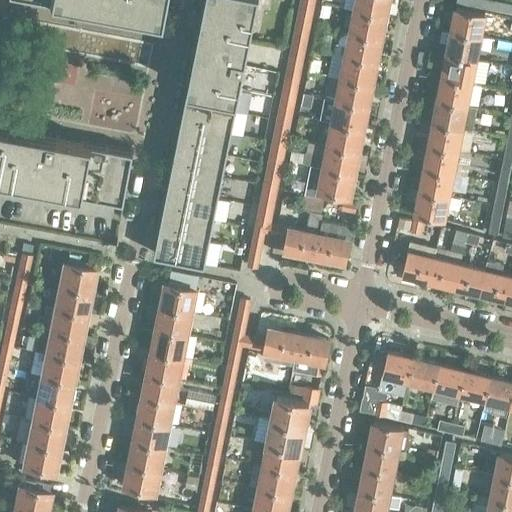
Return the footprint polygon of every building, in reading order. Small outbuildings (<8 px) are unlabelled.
[(161,0),(48,0),(158,21),(161,0)] [(205,0),(195,54),(245,64),(258,0),(205,0)] [(311,0),(301,0),(300,8),(312,10),(314,1),(311,0)] [(386,15),(388,0),(357,0),(356,9),(386,15)] [(495,8),(496,0),(495,0),(483,0),(482,6),(495,8)] [(507,11),(509,3),(496,0),(495,8),(507,11)] [(485,12),(456,5),(452,29),(481,35),(485,12)] [(312,10),(300,8),(298,17),(310,20),(312,10)] [(356,9),(351,32),(381,38),(386,15),(356,9)] [(297,26),(309,28),(310,20),(298,17),(297,26)] [(297,26),(293,45),(305,47),(309,28),(297,26)] [(481,35),(452,29),(447,53),(476,58),(481,35)] [(377,60),(381,38),(351,32),(348,46),(343,45),(341,53),(377,60)] [(293,45),(291,54),(303,57),(305,47),(293,45)] [(372,83),(377,60),(341,53),(335,52),(330,75),(342,77),(372,83)] [(447,53),(442,76),(471,82),(476,58),(447,53)] [(190,78),(240,88),(245,64),(195,54),(190,78)] [(287,73),(299,75),(303,57),(291,54),(287,73)] [(287,73),(285,81),(297,84),(299,75),(287,73)] [(471,82),(442,76),(438,98),(467,104),(471,82)] [(368,105),(372,83),(342,77),(338,100),(368,105)] [(185,100),(236,110),(240,88),(190,78),(185,100)] [(285,81),(283,91),(296,93),(297,84),(285,81)] [(294,103),(296,93),(283,91),(282,100),(294,103)] [(476,106),(467,104),(438,98),(433,121),(462,127),(472,129),(476,106)] [(181,121),(232,132),(236,110),(185,100),(181,121)] [(282,100),(280,108),(292,111),(294,103),(282,100)] [(363,128),(368,105),(338,100),(333,122),(363,128)] [(280,108),(278,118),(290,120),(292,111),(280,108)] [(288,130),(290,120),(278,118),(276,127),(288,130)] [(177,143),(227,153),(232,132),(181,121),(177,143)] [(462,127),(433,121),(429,144),(458,150),(462,127)] [(359,151),(363,128),(333,122),(329,145),(359,151)] [(134,150),(0,124),(0,176),(124,200),(134,150)] [(276,127),(274,136),(286,138),(288,130),(276,127)] [(274,136),(273,145),(285,148),(286,138),(274,136)] [(172,165),(223,175),(227,153),(177,143),(172,165)] [(458,150),(429,144),(424,167),(453,173),(458,150)] [(271,155),(283,157),(285,148),(273,145),(271,155)] [(329,145),(324,168),(354,174),(359,151),(329,145)] [(502,162),(511,164),(511,157),(511,152),(504,151),(502,162)] [(271,155),(269,163),(281,166),(283,157),(271,155)] [(500,174),(508,176),(511,164),(502,162),(500,174)] [(281,166),(269,163),(267,173),(279,175),(281,166)] [(168,186),(219,197),(223,175),(172,165),(168,186)] [(453,173),(424,167),(420,190),(449,196),(453,173)] [(350,195),(354,174),(324,168),(319,196),(327,198),(329,191),(350,195)] [(265,182),(277,185),(279,175),(267,173),(265,182)] [(497,186),(506,187),(508,176),(500,174),(497,186)] [(265,182),(263,191),(264,191),(275,193),(277,185),(265,182)] [(164,208),(214,218),(219,197),(168,186),(164,208)] [(495,197),(504,199),(506,187),(497,186),(495,197)] [(449,196),(420,190),(415,213),(444,219),(449,196)] [(275,193),(264,191),(262,200),(274,203),(276,193),(275,193)] [(493,209),(501,211),(504,199),(495,197),(493,209)] [(357,202),(344,199),(342,208),(348,210),(346,223),(352,224),(355,211),(357,202)] [(261,205),(260,209),(272,212),(274,203),(262,200),(261,205)] [(159,230),(210,240),(214,218),(164,208),(159,230)] [(270,221),(272,212),(260,209),(258,219),(270,221)] [(490,221),(499,222),(501,211),(493,209),(490,221)] [(414,218),(412,229),(420,231),(422,219),(414,218)] [(256,228),(264,230),(268,231),(270,221),(258,219),(256,228)] [(499,222),(490,221),(488,232),(497,234),(499,222)] [(285,248),(315,254),(320,232),(277,224),(276,232),(288,235),(285,248)] [(253,240),(262,242),(264,230),(256,228),(253,240)] [(468,232),(456,229),(451,249),(462,252),(465,241),(468,232)] [(159,230),(155,253),(205,263),(210,240),(159,230)] [(320,232),(315,254),(345,260),(349,238),(320,232)] [(478,244),(480,235),(468,232),(465,241),(478,244)] [(428,278),(434,255),(436,245),(411,239),(402,271),(428,278)] [(259,254),(262,242),(253,240),(251,253),(259,254)] [(23,253),(21,264),(29,266),(31,254),(23,253)] [(251,253),(249,264),(257,266),(259,254),(251,253)] [(434,255),(428,278),(454,284),(460,261),(434,255)] [(487,259),(485,267),(479,290),(506,297),(511,275),(501,272),(503,263),(487,259)] [(59,283),(90,290),(95,267),(63,261),(59,283)] [(454,284),(479,290),(485,267),(460,261),(454,284)] [(18,276),(26,278),(29,266),(21,264),(18,276)] [(18,276),(16,287),(24,288),(26,278),(18,276)] [(165,281),(161,304),(192,310),(197,287),(165,281)] [(55,306),(86,312),(90,290),(59,283),(55,306)] [(16,287),(13,298),(21,300),(24,288),(16,287)] [(245,325),(250,298),(242,297),(237,323),(245,325)] [(11,309),(19,311),(21,300),(13,298),(11,309)] [(188,333),(192,310),(161,304),(156,327),(188,333)] [(50,328),(81,335),(86,312),(55,306),(50,328)] [(11,309),(9,321),(17,322),(19,311),(11,309)] [(6,331),(14,333),(17,322),(9,321),(6,331)] [(240,351),(243,335),(245,325),(237,323),(232,350),(240,351)] [(293,364),(295,354),(299,332),(270,326),(267,339),(252,336),(250,344),(265,347),(263,358),(293,364)] [(183,355),(188,333),(156,327),(152,349),(183,355)] [(45,351),(77,357),(81,335),(50,328),(45,351)] [(6,331),(4,343),(12,345),(14,333),(6,331)] [(295,354),(325,360),(329,338),(299,332),(295,354)] [(2,354),(9,355),(12,345),(4,343),(2,354)] [(152,349),(147,372),(179,378),(183,355),(152,349)] [(246,361),(243,378),(266,382),(269,368),(250,349),(246,361)] [(383,372),(409,378),(414,356),(388,349),(383,372)] [(240,351),(232,350),(229,362),(237,364),(240,351)] [(41,374),(72,380),(77,357),(45,351),(41,374)] [(2,354),(0,361),(0,365),(7,367),(9,355),(2,354)] [(440,362),(414,356),(409,378),(434,385),(440,362)] [(229,362),(227,376),(235,377),(237,364),(229,362)] [(434,385),(460,391),(466,369),(440,362),(434,385)] [(460,391),(486,397),(492,375),(466,369),(460,391)] [(174,400),(179,378),(147,372),(143,394),(174,400)] [(36,396),(68,402),(72,380),(41,374),(36,396)] [(511,402),(511,379),(492,375),(486,397),(511,404),(511,402)] [(227,376),(226,379),(224,388),(224,389),(232,391),(235,377),(227,376)] [(224,388),(226,379),(218,378),(218,386),(224,388)] [(305,385),(302,397),(309,399),(309,401),(316,403),(319,388),(305,385)] [(232,391),(224,389),(222,401),(230,403),(232,391)] [(304,425),(309,401),(309,399),(302,397),(278,392),(273,419),(304,425)] [(143,394),(138,417),(170,423),(174,400),(143,394)] [(32,419),(63,425),(68,402),(36,396),(32,419)] [(378,399),(375,412),(385,414),(400,418),(402,409),(403,406),(378,399)] [(227,416),(230,403),(222,401),(219,414),(227,416)] [(413,421),(415,412),(402,409),(400,418),(413,421)] [(225,428),(227,416),(219,414),(217,426),(225,428)] [(165,445),(170,423),(138,417),(134,439),(165,445)] [(27,441),(58,448),(63,425),(32,419),(27,441)] [(300,448),(304,425),(273,419),(268,442),(299,448),(300,448)] [(452,422),(440,419),(437,427),(450,430),(452,422)] [(404,426),(374,420),(369,443),(399,450),(404,426)] [(452,422),(450,430),(463,433),(465,425),(452,422)] [(482,438),(503,443),(506,428),(485,423),(482,438)] [(217,426),(214,439),(222,441),(225,428),(217,426)] [(160,468),(165,445),(134,439),(129,462),(160,468)] [(214,439),(212,452),(220,454),(222,441),(214,439)] [(443,451),(453,453),(456,442),(446,440),(443,451)] [(23,463),(54,470),(58,448),(27,441),(23,463)] [(294,471),(299,448),(268,442),(264,464),(294,471)] [(369,443),(365,465),(395,471),(399,450),(369,443)] [(496,473),(511,476),(511,452),(500,450),(496,473)] [(451,465),(453,453),(443,451),(441,463),(451,465)] [(220,454),(212,452),(209,466),(217,467),(220,454)] [(156,490),(160,468),(129,462),(125,484),(156,490)] [(449,476),(451,465),(441,463),(439,474),(449,476)] [(290,493),(294,471),(264,464),(259,487),(290,493)] [(395,471),(365,465),(360,487),(390,494),(395,471)] [(209,466),(207,478),(214,480),(217,467),(209,466)] [(182,487),(196,490),(199,476),(185,473),(182,487)] [(491,495),(511,499),(511,476),(496,473),(491,495)] [(447,487),(449,476),(439,474),(436,485),(447,487)] [(214,480),(207,478),(204,492),(212,493),(214,480)] [(14,506),(42,511),(45,511),(50,490),(19,484),(17,493),(14,506)] [(444,498),(447,487),(436,485),(434,496),(444,498)] [(259,487),(255,509),(268,511),(286,511),(290,493),(259,487)] [(386,511),(390,494),(360,487),(356,510),(365,511),(386,511)] [(209,505),(211,497),(212,493),(204,492),(202,504),(209,505)] [(488,511),(511,511),(511,499),(491,495),(488,511)] [(444,498),(434,496),(432,507),(442,509),(444,498)]
